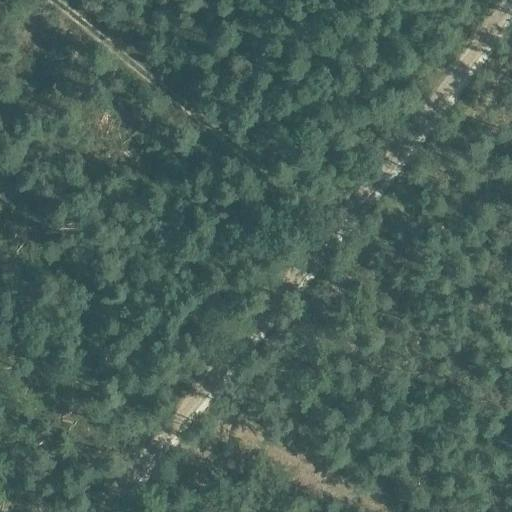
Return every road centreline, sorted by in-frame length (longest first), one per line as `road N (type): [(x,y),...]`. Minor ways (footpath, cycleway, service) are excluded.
road 1 (track): [(511,0),(96,511)]
road 2 (track): [(69,0),(351,222)]
